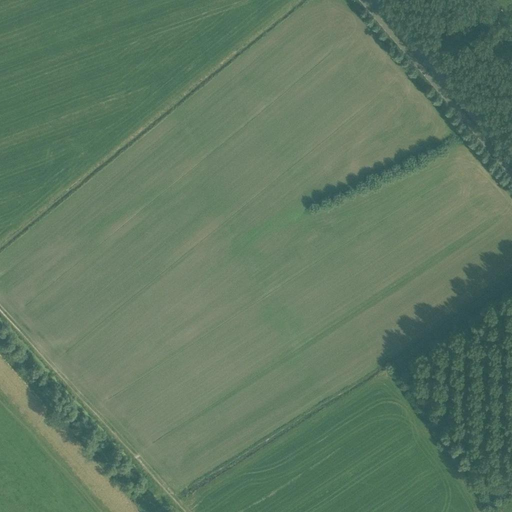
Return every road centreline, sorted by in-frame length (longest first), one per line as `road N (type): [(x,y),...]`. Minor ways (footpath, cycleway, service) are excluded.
road 1 (track): [(187,511),(0,306)]
road 2 (unclassified): [(511,174),(363,0)]
